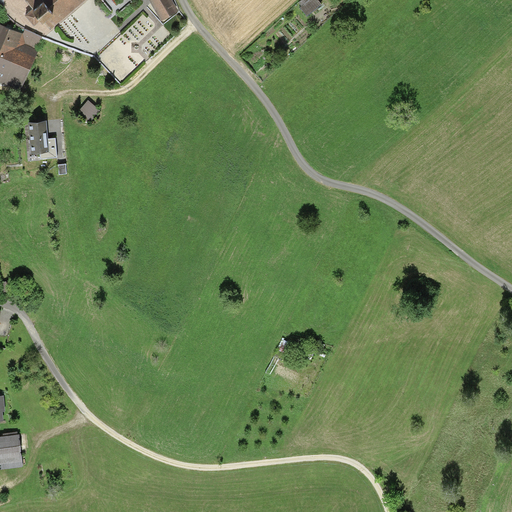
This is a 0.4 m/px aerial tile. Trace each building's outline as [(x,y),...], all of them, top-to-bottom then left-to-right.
[(31,0),(35,4),(25,12),(29,17),(34,23),(44,14),(51,22),(76,0),(31,0)] [(173,0),(150,0),(161,19),(179,8),(173,0)] [(302,7),(300,8),(307,17),(322,5),(317,0),(302,0),(299,3),(302,7)] [(23,31),(0,20),(0,80),(1,78),(21,87),(43,35),(25,27),(23,31)] [(89,98),(79,108),(91,119),(100,109),(89,98)] [(29,118),(31,150),(40,150),(41,157),(57,155),(56,135),(48,136),(47,117),(29,118)] [(57,165),(58,175),(65,174),(65,165),(57,165)] [(12,289),(11,279),(2,280),(3,290),(12,289)] [(20,432),(0,434),(0,467),(23,465),(20,432)]
